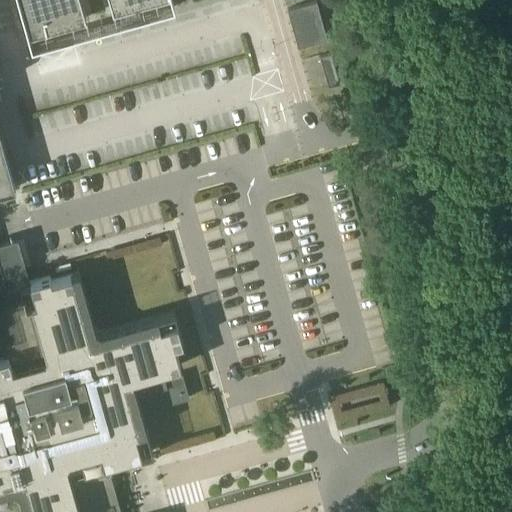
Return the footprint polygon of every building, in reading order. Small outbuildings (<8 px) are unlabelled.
[(0,0),(0,192),(16,188),(0,133),(0,0),(19,0),(28,30),(29,34),(86,18),(80,0),(109,0),(113,11),(119,9),(138,4),(150,0),(0,0)] [(287,9),(298,47),(327,39),(317,1),(287,9)] [(319,56),(328,86),(340,83),(331,53),(319,56)] [(369,81),(369,78),(368,69),(351,70),(352,82),(369,81)] [(121,511),(108,464),(141,454),(135,433),(140,431),(147,429),(137,395),(143,393),(148,410),(189,398),(182,373),(165,378),(162,370),(180,365),(174,344),(183,342),(177,322),(160,327),(159,323),(157,317),(100,333),(94,330),(78,272),(72,274),(51,280),(50,276),(35,280),(30,281),(24,259),(1,266),(0,262),(0,301),(4,315),(0,321),(0,341),(1,342),(5,357),(0,357),(0,490),(13,487),(18,491),(24,511),(121,511)]
